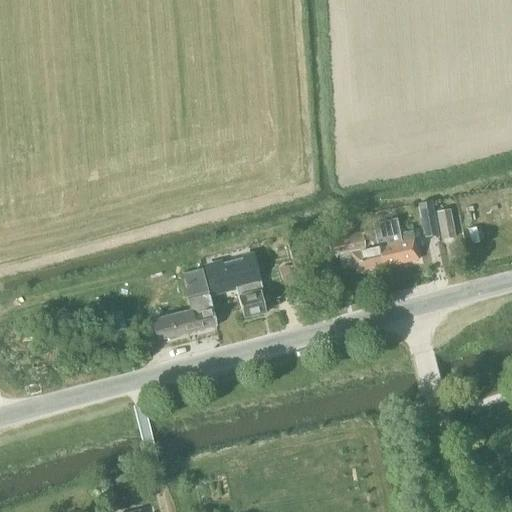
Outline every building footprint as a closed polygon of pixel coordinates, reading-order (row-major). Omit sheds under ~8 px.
[(441,241),(453,238),(448,211),(436,213),(441,241)] [(433,217),(420,219),(424,239),(436,236),(433,217)] [(381,269),(417,260),(410,232),(398,235),(394,220),(372,225),(373,231),(372,231),(376,247),(381,269)] [(381,269),(376,247),(372,231),(359,234),(359,233),(325,240),(330,258),(340,256),(343,270),(353,267),(355,275),(381,269)] [(251,256),(204,268),(211,295),(234,289),(242,319),(265,314),(251,256)] [(286,266),(277,270),(283,285),(292,281),(286,266)] [(179,277),(173,278),(171,270),(140,278),(143,290),(150,288),(158,318),(150,320),(156,341),(214,326),(200,271),(179,277)] [(121,312),(102,317),(106,335),(125,330),(121,312)]
